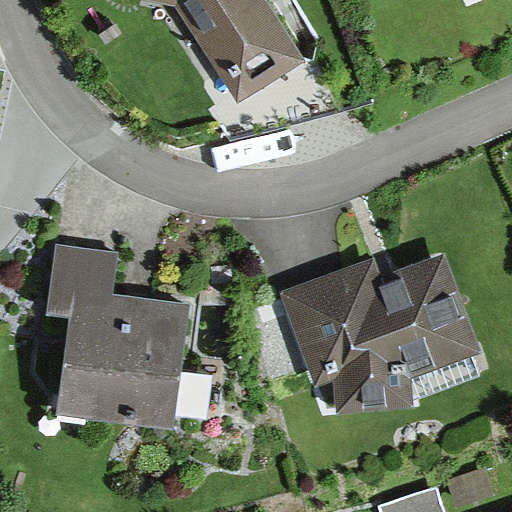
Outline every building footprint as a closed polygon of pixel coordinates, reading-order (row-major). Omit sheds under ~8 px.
[(152,0),(173,4),(232,101),(299,60),(263,1),(263,0),(152,0)] [(118,255),(53,246),(42,324),(67,327),(54,418),(166,433),(183,310),(112,301),(118,255)] [(332,373),(336,385),(337,404),(415,400),(413,370),(479,347),(444,246),(383,268),(377,251),(281,285),(315,379),(332,373)] [(448,477),(457,502),(494,489),(486,464),(448,477)] [(446,511),(436,483),(379,502),(382,511),(446,511)]
